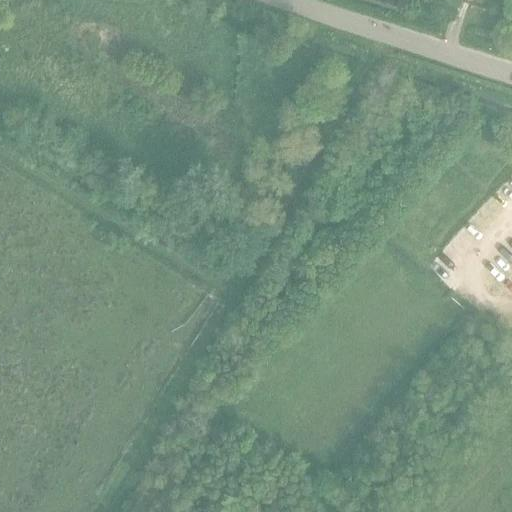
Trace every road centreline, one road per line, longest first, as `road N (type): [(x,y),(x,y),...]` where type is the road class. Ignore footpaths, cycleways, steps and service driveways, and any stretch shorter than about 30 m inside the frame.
road 1 (unknown): [(93,511),(232,254),(352,55),(366,45)]
road 2 (unknown): [(216,284),(0,150)]
road 3 (tertiary): [(511,72),(286,0)]
road 4 (unknown): [(366,45),(511,91)]
